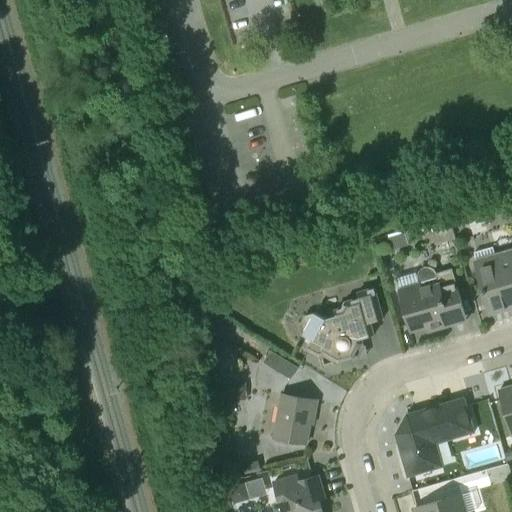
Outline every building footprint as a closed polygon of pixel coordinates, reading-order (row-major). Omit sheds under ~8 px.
[(383,160),(362,165),(366,182),(387,177),(383,160)] [(511,225),(511,205),(503,209),(508,226),(511,225)] [(454,239),(449,220),(431,225),(436,244),(454,239)] [(511,248),(474,259),(490,314),(511,308),(509,302),(511,301),(511,248)] [(419,282),(399,287),(411,331),(427,326),(428,331),(442,327),(441,322),(465,315),(455,280),(455,281),(451,268),(436,273),(433,269),(429,266),(424,266),(420,269),(417,275),(419,282)] [(302,334),(311,338),(305,349),(319,357),(325,355),(338,362),(354,358),(362,343),(361,338),(374,335),(370,322),(383,319),(373,287),(367,289),(368,294),(358,296),(358,298),(351,300),(352,304),(347,305),(343,303),(341,307),(337,308),(338,313),(336,313),(336,315),(325,318),(314,312),(312,315),(305,315),(301,324),(303,332),(302,334)] [(293,329),(301,310),(291,305),(283,324),(293,329)] [(297,367),(270,349),(263,362),(290,379),(297,367)] [(246,382),(221,382),(221,400),(246,400),(246,382)] [(511,385),(499,390),(511,434),(511,385)] [(280,394),(272,437),(306,443),(314,400),(280,394)] [(436,443),(474,432),(464,398),(406,414),(395,434),(408,476),(443,466),(436,443)] [(258,459),(242,464),(244,474),(260,469),(258,459)] [(322,511),(317,493),(323,491),(318,475),(299,481),(297,473),(272,480),(277,501),(271,502),(274,511),(322,511)] [(417,511),(467,511),(462,494),(417,507),(417,511)]
